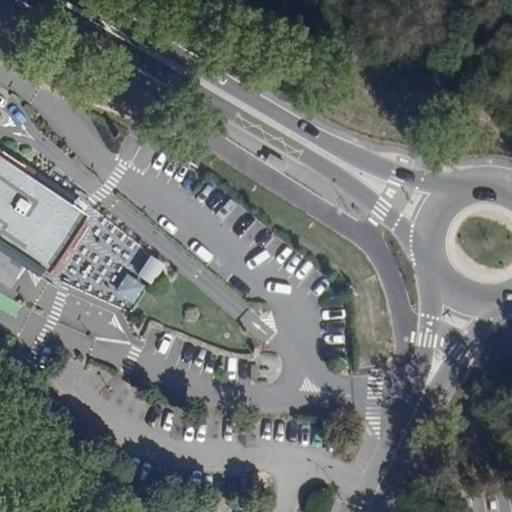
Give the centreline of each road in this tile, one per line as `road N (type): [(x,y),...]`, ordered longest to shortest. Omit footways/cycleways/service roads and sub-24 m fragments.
road 1 (primary): [(39,0),(133,45),(297,150),(382,211),(428,258)]
road 2 (primary): [(455,191),(403,181),(72,0)]
road 3 (tertiary): [(419,405),(505,302)]
road 4 (tertiary): [(434,274),(419,405)]
